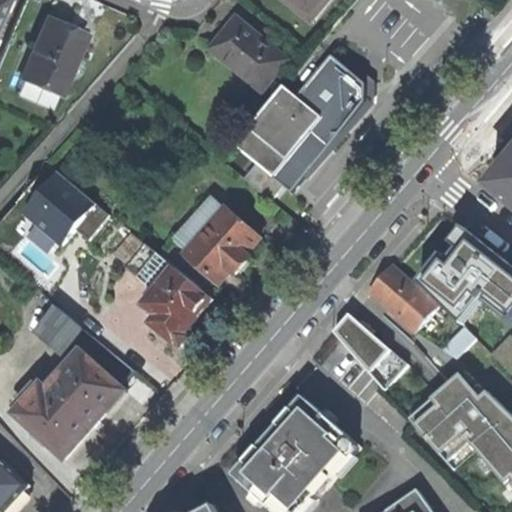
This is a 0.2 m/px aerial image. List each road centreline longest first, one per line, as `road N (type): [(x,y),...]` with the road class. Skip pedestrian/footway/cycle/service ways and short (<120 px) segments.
road 1 (secondary): [(422,166),(121,511)]
road 2 (secondary): [(511,61),(422,166)]
